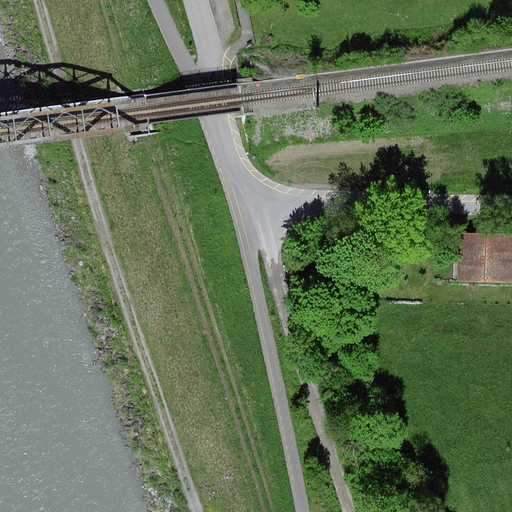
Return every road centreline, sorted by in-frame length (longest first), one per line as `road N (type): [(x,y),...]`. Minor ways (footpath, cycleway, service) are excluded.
road 1 (track): [(197,511),(90,195),(36,0)]
road 2 (track): [(250,195),(351,511)]
road 3 (track): [(154,0),(217,116)]
